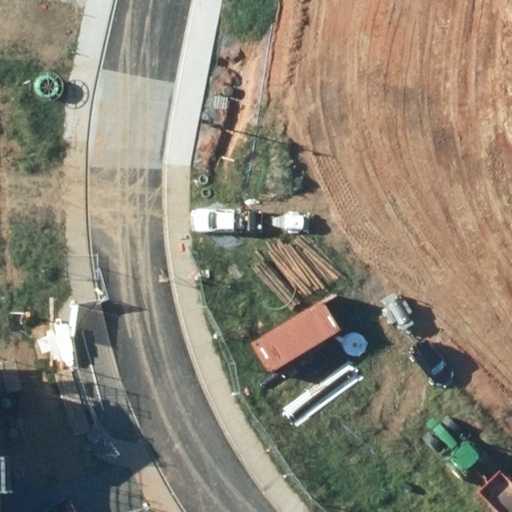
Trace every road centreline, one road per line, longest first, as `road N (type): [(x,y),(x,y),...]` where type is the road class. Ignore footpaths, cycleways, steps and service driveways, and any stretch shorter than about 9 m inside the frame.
road 1 (residential): [(253,511),(147,302),(106,157)]
road 2 (unknown): [(106,157),(137,0)]
